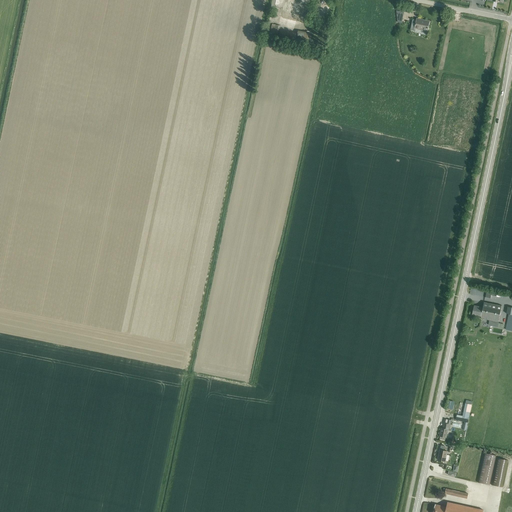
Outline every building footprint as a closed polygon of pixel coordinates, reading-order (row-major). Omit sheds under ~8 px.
[(281,15),(282,16),(284,16),(283,19),(301,23),(306,0),(287,0),(285,12),(282,11),(281,15)] [(413,20),(411,30),(415,31),(416,30),(427,32),(429,22),(417,19),(417,21),(413,20)] [(296,38),(297,38),(296,41),(301,42),(302,39),(310,41),(312,34),(297,31),(297,34),(280,30),(281,26),(272,24),(270,33),(274,34),(279,35),(277,43),(294,46),(296,38)] [(489,320),(498,322),(502,306),(484,302),(483,307),(474,306),(472,315),(481,317),(481,319),(489,320)] [(457,414),(455,420),(465,422),(468,422),(468,423),(469,417),(469,416),(470,412),(471,409),(464,408),(463,416),(457,414)] [(440,436),(440,440),(445,441),(446,437),(447,438),(448,430),(449,431),(452,420),(445,419),(443,428),(441,428),(440,436)] [(440,450),(438,460),(445,462),(447,451),(444,451),(445,446),(441,445),(440,450)] [(477,482),(490,485),(496,455),(483,452),(477,482)] [(497,455),(491,485),(503,487),(509,458),(497,455)] [(445,494),(467,499),(469,494),(464,493),(446,489),(445,494)] [(483,511),(484,510),(448,502),(447,507),(435,504),(433,511),(483,511)]
